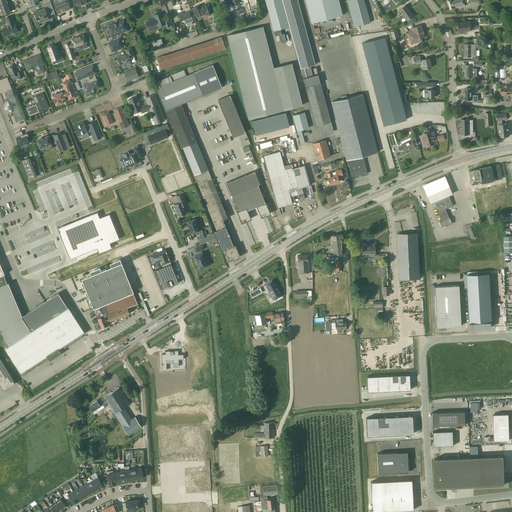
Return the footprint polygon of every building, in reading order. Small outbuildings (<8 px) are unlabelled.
[(70,10),(66,0),(59,0),(53,2),(58,14),(70,10)] [(243,0),(220,0),(225,9),(230,6),(230,5),(233,4),(233,5),(239,3),(239,2),(241,1),(242,1),(243,0)] [(299,0),(265,0),(273,36),(278,35),(280,42),(286,41),(284,33),(282,33),(280,28),(289,26),(301,78),(303,77),(314,126),(321,124),(323,134),(332,132),(319,74),(311,75),(309,66),(314,65),(299,0)] [(343,16),(338,0),(305,0),(312,24),(343,16)] [(347,0),(355,27),(370,23),(365,3),(363,0),(347,0)] [(465,6),(463,0),(447,0),(450,10),(465,6)] [(213,12),(210,3),(201,7),(200,6),(200,5),(192,9),(196,18),(205,14),(206,15),(213,12)] [(413,16),(405,5),(399,10),(407,20),(413,16)] [(54,14),(52,6),(34,12),(37,20),(42,18),(43,22),(49,20),(47,16),(54,14)] [(8,7),(0,9),(0,12),(1,12),(2,15),(10,13),(8,7)] [(193,22),(190,12),(183,15),(183,13),(180,14),(182,21),(185,20),(186,24),(193,22)] [(154,15),(155,19),(146,22),(149,31),(159,28),(158,27),(165,24),(167,29),(170,28),(168,20),(164,21),(161,13),(161,14),(154,16),(154,15)] [(15,28),(11,17),(6,19),(9,27),(3,29),(5,37),(18,32),(16,28),(15,28)] [(128,31),(124,21),(118,23),(117,23),(117,24),(114,25),(114,24),(113,24),(113,25),(108,27),(109,30),(107,30),(107,32),(107,33),(108,34),(109,35),(111,35),(112,37),(113,41),(108,43),(112,52),(123,48),(119,39),(121,33),(128,31)] [(477,28),(476,21),(458,23),(459,32),(463,31),(463,32),(467,32),(467,31),(474,30),(474,28),(477,28)] [(423,31),(421,25),(411,28),(411,31),(408,32),(412,43),(417,42),(417,40),(420,39),(421,39),(424,38),(422,31),(423,31)] [(262,26),(227,36),(249,119),(303,105),(291,64),(274,68),(262,26)] [(399,38),(397,30),(390,32),(392,40),(399,38)] [(86,43),(83,34),(71,39),(72,42),(69,44),(69,43),(64,45),(70,60),(75,58),(71,48),(73,47),(74,48),(81,45),(83,49),(87,47),(85,43),(86,43)] [(225,49),(221,37),(157,58),(160,70),(225,49)] [(385,37),(362,43),(366,59),(389,53),(385,37)] [(161,38),(152,41),(154,47),(163,44),(161,38)] [(476,56),(476,44),(464,44),(465,57),(473,57),(473,61),(479,60),(479,56),(476,56)] [(63,60),(63,59),(63,58),(60,51),(58,52),(55,45),(48,47),(52,61),(59,58),(60,60),(62,59),(63,60)] [(127,54),(117,58),(120,66),(130,62),(130,61),(135,59),(133,56),(130,48),(125,50),(127,54)] [(389,53),(366,59),(371,78),(394,72),(389,53)] [(42,62),(40,55),(23,62),(27,71),(36,67),(38,74),(45,72),(41,63),(42,62)] [(421,60),(420,56),(413,57),(414,64),(423,62),(424,69),(431,68),(429,59),(421,60)] [(13,65),(12,65),(9,66),(9,67),(7,68),(11,78),(17,75),(18,79),(23,77),(21,71),(17,72),(14,65),(13,65)] [(213,65),(194,72),(194,73),(203,95),(222,88),(213,65)] [(465,66),(463,66),(463,70),(465,70),(465,77),(473,77),(477,77),(477,69),(473,69),(473,65),(465,66)] [(96,73),(93,66),(74,73),(77,81),(86,77),(89,84),(83,86),(86,93),(100,88),(97,80),(96,81),(94,74),(96,73)] [(138,77),(135,69),(124,73),(127,81),(138,77)] [(184,71),(170,76),(176,91),(180,89),(186,102),(203,95),(194,73),(194,72),(186,76),(185,74),(184,71)] [(394,72),(371,78),(376,97),(399,91),(394,72)] [(3,100),(7,98),(8,100),(6,105),(4,109),(13,113),(13,115),(9,117),(9,116),(9,117),(12,124),(23,120),(7,76),(0,78),(0,93),(3,100)] [(170,76),(154,82),(166,111),(182,105),(182,104),(186,102),(180,89),(176,91),(170,76)] [(77,97),(70,80),(62,83),(66,91),(62,93),(52,96),(56,105),(57,105),(58,105),(61,104),(61,103),(63,103),(61,100),(64,99),(64,98),(68,97),(69,100),(77,97)] [(433,83),(427,83),(413,83),(413,88),(425,88),(425,89),(424,89),(424,98),(434,98),(434,90),(432,90),(432,87),(433,87),(433,83)] [(501,85),(500,95),(511,95),(511,86),(510,86),(505,85),(501,85)] [(471,89),(464,89),(464,100),(467,100),(467,101),(478,101),(478,95),(471,95),(471,89)] [(399,91),(376,97),(379,111),(403,105),(399,91)] [(36,103),(26,107),(29,116),(39,111),(38,109),(41,108),(42,110),(49,108),(43,93),(36,96),(33,97),(36,103)] [(337,139),(340,152),(341,152),(343,158),(345,157),(346,160),(347,160),(351,177),(367,173),(363,156),(377,152),(362,94),(331,102),(341,138),(337,139)] [(165,121),(154,95),(145,98),(147,104),(141,107),(139,101),(138,102),(136,97),(128,100),(130,105),(129,105),(133,114),(141,110),(142,113),(150,110),(155,124),(165,121)] [(230,95),(218,100),(233,137),(245,132),(230,95)] [(182,105),(166,111),(181,149),(183,148),(197,143),(182,105)] [(403,105),(379,111),(383,126),(406,120),(403,105)] [(129,126),(122,107),(113,110),(114,113),(110,115),(109,112),(101,115),(103,120),(105,120),(106,124),(113,122),(112,122),(117,120),(121,129),(129,126)] [(286,112),(252,121),(255,135),(289,126),(286,112)] [(309,128),(304,112),(293,115),(301,144),(305,143),(301,130),(309,128)] [(502,124),(502,120),(497,121),(498,125),(497,125),(498,129),(499,129),(500,137),(509,136),(509,132),(510,132),(509,124),(502,124)] [(83,122),(73,126),(77,137),(82,136),(83,139),(89,136),(88,133),(90,132),(94,141),(101,138),(95,122),(88,125),(88,126),(85,127),(83,122)] [(484,135),(484,126),(475,127),(476,135),(484,135)] [(469,134),(469,133),(473,133),(473,130),(473,127),(472,127),(461,127),(461,135),(469,134)] [(148,136),(151,144),(168,137),(165,129),(148,136)] [(16,138),(19,147),(25,144),(26,145),(30,144),(28,140),(28,141),(27,138),(28,137),(28,136),(28,135),(27,135),(27,134),(26,134),(25,134),(23,135),(21,131),(14,134),(16,138)] [(435,139),(433,132),(419,135),(423,147),(436,144),(435,139)] [(40,148),(51,144),(51,143),(55,141),(60,152),(67,149),(61,133),(53,136),(53,135),(48,137),(48,136),(44,138),(41,139),(37,141),(36,142),(38,147),(39,146),(40,148)] [(136,144),(140,142),(139,140),(142,138),(140,134),(131,138),(133,141),(135,141),(136,144)] [(388,136),(390,141),(391,146),(396,144),(397,143),(394,134),(388,136)] [(402,145),(397,147),(399,151),(404,149),(404,150),(409,148),(414,146),(417,144),(417,141),(416,139),(415,139),(412,141),(411,140),(401,144),(402,145)] [(341,152),(340,152),(329,155),(325,140),(313,144),(319,164),(343,158),(341,152)] [(197,143),(183,148),(207,207),(220,201),(197,143)] [(124,157),(119,159),(123,169),(129,166),(129,167),(133,165),(138,163),(136,159),(137,158),(138,159),(142,157),(138,146),(133,148),(135,153),(134,153),(129,155),(128,152),(123,154),(124,157)] [(310,185),(305,165),(293,169),(292,164),(284,167),(280,151),(263,156),(277,208),(293,204),(291,195),(303,192),(302,187),(310,185)] [(37,177),(29,158),(22,161),(29,180),(37,177)] [(499,165),(479,169),(474,170),(474,171),(469,172),(472,185),(502,179),(499,165)] [(343,176),(341,169),(335,171),(337,175),(332,176),(331,172),(327,174),(328,178),(327,178),(328,180),(324,181),(325,185),(329,184),(330,185),(339,182),(337,178),(343,176)] [(255,171),(227,182),(232,195),(258,184),(260,184),(255,171)] [(452,192),(444,174),(422,183),(430,201),(452,192)] [(258,184),(232,195),(232,196),(238,211),(237,211),(241,220),(245,219),(246,221),(251,219),(247,211),(248,210),(256,207),(257,207),(260,215),(264,213),(265,216),(266,215),(270,214),(267,204),(266,202),(265,203),(264,198),(258,184)] [(183,189),(185,194),(196,189),(194,185),(183,189)] [(186,205),(182,194),(176,196),(179,203),(174,205),(178,217),(186,214),(183,206),(186,205)] [(434,203),(441,220),(442,221),(440,222),(441,227),(445,225),(446,226),(452,224),(445,209),(453,206),(449,197),(434,203)] [(220,201),(207,207),(209,212),(218,209),(223,221),(228,219),(220,201)] [(483,204),(484,210),(498,207),(497,201),(483,204)] [(218,209),(209,212),(216,231),(214,232),(221,251),(233,246),(223,221),(218,209)] [(87,223),(63,233),(70,252),(68,253),(70,259),(97,248),(101,246),(103,252),(112,248),(109,243),(119,239),(109,214),(99,218),(97,212),(84,217),(87,223)] [(192,233),(196,232),(197,235),(203,232),(201,229),(199,230),(194,219),(195,219),(194,219),(187,222),(192,233),(192,234),(192,233)] [(471,227),(467,228),(471,239),(475,238),(471,227)] [(208,237),(199,241),(201,244),(212,239),(215,238),(213,233),(207,236),(208,237)] [(343,254),(341,234),(331,235),(332,246),(328,247),(329,255),(343,254)] [(419,278),(417,234),(397,235),(399,279),(419,278)] [(375,254),(374,244),(370,244),(370,245),(363,245),(363,247),(362,247),(362,249),(363,248),(363,254),(375,254)] [(194,257),(195,257),(196,261),(195,261),(197,265),(198,264),(199,268),(199,269),(200,269),(200,268),(201,269),(204,268),(203,267),(207,266),(207,265),(205,261),(209,260),(207,256),(204,257),(202,253),(201,250),(204,249),(203,245),(195,249),(196,252),(197,252),(198,255),(195,256),(194,256),(194,257)] [(233,246),(221,251),(223,255),(226,254),(228,258),(230,257),(231,258),(232,260),(240,257),(235,245),(233,246)] [(150,256),(147,257),(150,265),(153,264),(160,261),(162,267),(163,267),(166,266),(171,264),(170,261),(165,250),(157,253),(157,252),(153,254),(153,255),(150,256)] [(309,273),(308,255),(297,256),(298,274),(309,273)] [(93,308),(133,293),(120,259),(114,262),(116,265),(101,271),(100,267),(94,270),(96,273),(81,279),(85,287),(83,288),(84,289),(85,288),(89,297),(87,298),(89,298),(90,301),(89,301),(89,302),(91,301),(93,308)] [(81,335),(84,333),(68,307),(67,308),(58,293),(22,317),(8,283),(4,285),(0,276),(4,275),(0,264),(0,330),(0,331),(6,340),(2,342),(6,348),(5,348),(22,374),(25,371),(47,356),(47,357),(51,355),(50,354),(55,352),(58,350),(58,349),(80,335),(81,335)] [(163,267),(156,270),(163,289),(169,287),(169,288),(173,286),(173,285),(179,283),(171,264),(163,267)] [(467,274),(467,279),(470,323),(475,323),(476,328),(491,327),(491,322),(492,322),(489,273),(487,273),(487,271),(467,272),(467,273),(467,274)] [(273,300),(282,295),(276,285),(275,285),(272,280),(265,284),(267,287),(266,287),(273,300)] [(460,285),(434,286),(436,327),(462,325),(460,285)] [(307,298),(307,290),(295,291),(295,299),(307,298)] [(99,323),(101,328),(108,325),(107,322),(129,313),(126,307),(133,305),(137,304),(133,293),(93,308),(94,311),(96,317),(97,317),(98,319),(97,319),(98,320),(97,320),(98,323),(99,323)] [(273,315),(272,311),(249,316),(250,322),(256,321),(257,325),(267,323),(266,319),(273,317),(274,321),(276,321),(277,324),(281,323),(281,320),(284,320),(283,313),(273,315)] [(228,313),(223,313),(223,321),(224,321),(225,329),(230,329),(229,321),(234,320),(235,329),(242,328),(242,319),(240,319),(240,312),(228,312),(228,313)] [(342,319),(335,320),(330,320),(331,334),(343,333),(343,329),(346,329),(345,322),(342,322),(342,319)] [(192,337),(186,338),(186,344),(192,343),(192,344),(205,343),(205,335),(191,335),(192,337)] [(165,354),(161,354),(162,363),(161,363),(162,365),(162,370),(167,370),(166,363),(166,360),(174,360),(174,363),(179,362),(178,359),(183,359),(183,354),(178,354),(178,350),(173,351),(172,351),(173,351),(171,351),(170,351),(165,351),(165,354)] [(14,383),(0,359),(0,384),(3,390),(14,383)] [(409,374),(367,376),(367,392),(410,390),(409,374)] [(114,414),(128,435),(142,427),(135,416),(131,419),(123,408),(130,404),(119,387),(103,397),(104,398),(98,402),(97,401),(89,406),(94,414),(99,411),(97,408),(100,406),(100,405),(102,404),(104,407),(108,405),(111,410),(113,413),(114,414)] [(480,403),(470,404),(471,412),(477,412),(477,409),(480,409),(480,403)] [(465,411),(432,413),(432,426),(466,424),(465,411)] [(493,414),(494,441),(510,440),(509,414),(493,414)] [(412,416),(366,418),(367,436),(413,434),(412,416)] [(264,423),(264,425),(260,425),(260,432),(264,431),(264,433),(253,433),(253,439),(274,438),(273,423),(264,423)] [(433,432),(433,446),(453,445),(453,431),(433,432)] [(200,448),(195,448),(195,460),(202,459),(201,452),(204,452),(204,445),(200,445),(200,448)] [(175,449),(170,449),(170,461),(177,460),(176,453),(179,453),(179,446),(175,447),(175,449)] [(189,446),(185,446),(186,453),(189,452),(189,460),(195,460),(195,448),(189,449),(189,446)] [(268,446),(260,446),(260,452),(260,453),(261,456),(268,456),(268,455),(268,446)] [(164,447),(160,447),(161,454),(164,454),(164,461),(170,461),(170,449),(164,450),(164,447)] [(121,461),(120,452),(117,453),(117,458),(110,458),(111,462),(121,461)] [(377,453),(378,474),(408,472),(407,452),(377,453)] [(503,455),(434,459),(435,488),(505,485),(503,455)] [(141,467),(135,468),(137,479),(143,478),(142,474),(143,474),(143,471),(142,471),(141,467)] [(195,477),(187,478),(188,484),(199,483),(199,478),(201,477),(201,474),(195,474),(195,477)] [(98,476),(92,479),(98,489),(103,486),(98,476)] [(93,480),(88,483),(93,491),(98,489),(92,479),(93,480)] [(413,510),(412,480),(370,482),(372,511),(380,511),(413,510)] [(88,483),(83,486),(88,495),(88,494),(93,491),(88,483)] [(199,483),(188,484),(188,490),(196,490),(196,493),(202,493),(202,489),(200,489),(199,483)] [(267,495),(277,494),(276,485),(263,486),(264,496),(260,496),(260,501),(259,501),(258,497),(250,497),(251,501),(253,501),(254,510),(262,509),(262,511),(275,511),(274,499),(267,499),(267,495)] [(83,486),(78,488),(83,497),(88,494),(88,495),(83,486)] [(78,488),(73,491),(78,500),(83,497),(78,488)] [(67,492),(63,495),(68,502),(71,500),(73,503),(78,500),(73,491),(68,494),(67,492)] [(66,507),(67,507),(61,498),(60,499),(56,502),(62,510),(66,507)] [(131,501),(132,510),(141,508),(140,500),(137,501),(136,500),(131,501)] [(122,503),(124,511),(132,510),(131,501),(125,502),(126,503),(122,503)] [(52,505),(57,511),(58,511),(62,510),(56,502),(52,505)]
